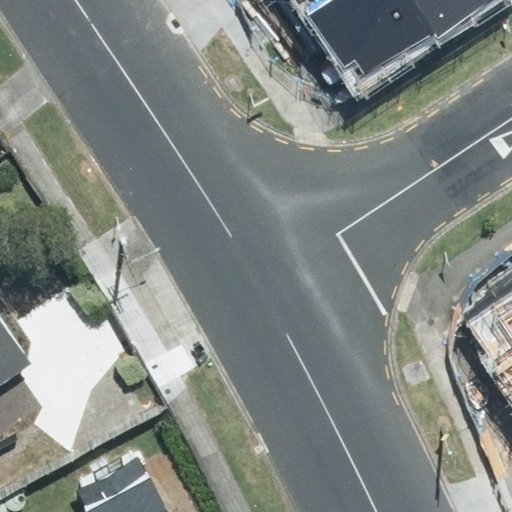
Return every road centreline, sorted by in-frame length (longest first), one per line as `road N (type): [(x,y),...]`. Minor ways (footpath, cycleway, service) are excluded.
road 1 (tertiary): [(263,280),(75,0)]
road 2 (residential): [(263,280),(511,116)]
road 3 (tertiary): [(372,511),(263,280)]
